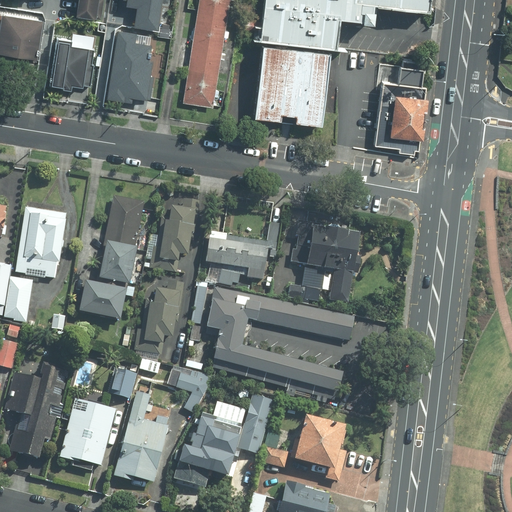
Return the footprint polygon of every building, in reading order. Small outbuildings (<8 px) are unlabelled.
[(75,0),(74,18),(97,20),(98,0),(75,0)] [(139,10),(136,30),(159,33),(164,0),(123,0),(123,1),(128,1),(127,8),(139,10)] [(227,0),(198,0),(183,104),(212,108),(227,0)] [(262,0),(259,38),(332,46),(335,25),(335,20),(367,23),(369,5),(426,10),(426,0),(262,0)] [(0,54),(33,61),(40,22),(0,15),(0,54)] [(117,32),(105,100),(130,104),(132,95),(150,98),(156,62),(151,62),(153,47),(136,44),(137,35),(117,32)] [(69,47),(69,42),(54,40),(48,86),(59,88),(58,91),(69,92),(70,88),(82,89),(82,86),(90,87),(95,50),(69,47)] [(318,123),(326,51),(258,43),(251,116),(278,119),(279,112),(294,113),(293,121),(318,123)] [(425,85),(382,80),(375,145),(418,149),(425,85)] [(82,280),(78,313),(119,322),(144,206),(111,200),(95,283),(82,280)] [(65,215),(24,209),(14,274),(55,280),(65,215)] [(192,212),(168,210),(167,223),(163,223),(160,263),(176,264),(177,257),(187,258),(188,236),(190,236),(192,212)] [(354,257),(357,237),(316,231),(317,226),(296,223),(290,268),(332,274),(328,302),(347,304),(351,276),(358,277),(361,258),(354,257)] [(261,282),(265,249),(270,250),(269,259),(275,260),(279,225),(268,224),(265,243),(208,235),(203,266),(245,271),(244,280),(261,282)] [(9,278),(11,266),(0,264),(0,306),(5,307),(9,278)] [(220,272),(219,286),(231,287),(231,284),(238,285),(240,275),(220,272)] [(5,307),(3,319),(26,322),(32,282),(9,278),(5,307)] [(178,324),(182,283),(169,281),(168,293),(153,291),(151,305),(145,305),(142,331),(136,330),(134,351),(161,354),(162,340),(170,341),(172,323),(178,324)] [(207,362),(332,390),(336,375),(232,351),(241,311),(346,336),(349,320),(213,288),(204,330),(214,332),(207,362)] [(64,316),(52,316),(52,331),(64,331),(64,316)] [(4,325),(1,336),(18,339),(21,328),(4,325)] [(17,345),(0,340),(0,367),(11,370),(17,345)] [(160,365),(141,359),(136,375),(156,380),(160,365)] [(132,400),(133,371),(124,371),(124,367),(117,367),(117,371),(109,371),(108,400),(132,400)] [(46,443),(67,377),(41,368),(36,382),(16,375),(4,412),(20,418),(9,452),(36,461),(42,442),(46,443)] [(171,370),(165,384),(189,394),(182,410),(197,416),(210,386),(171,370)] [(122,458),(120,466),(114,464),(111,478),(126,482),(127,479),(151,486),(168,428),(143,421),(149,398),(135,394),(117,456),(122,458)] [(253,396),(237,450),(256,456),(273,403),(253,396)] [(76,400),(58,458),(98,470),(116,412),(76,400)] [(180,449),(171,482),(199,490),(204,474),(225,479),(236,439),(209,432),(212,423),(199,420),(194,438),(191,437),(188,451),(180,449)] [(301,425),(291,479),(374,493),(377,473),(342,467),(348,433),(301,425)] [(263,449),(259,464),(282,470),(286,455),(263,449)] [(283,483),(277,511),(323,511),(328,492),(283,483)] [(262,511),(266,497),(253,494),(248,511),(262,511)]
